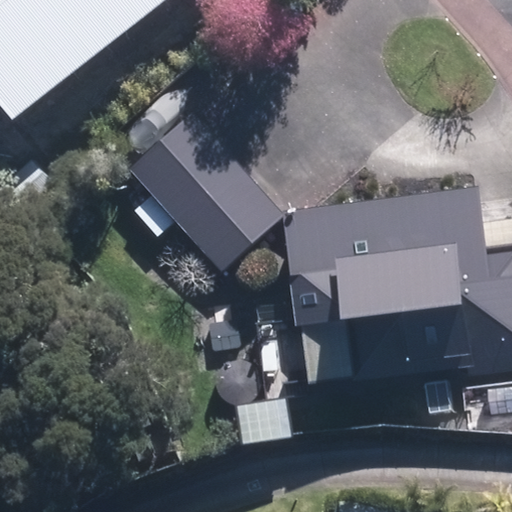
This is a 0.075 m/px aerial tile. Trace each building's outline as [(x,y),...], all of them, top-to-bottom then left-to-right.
[(176,0),(0,0),(0,106),(15,125),(176,0)] [(309,86),(287,60),(231,108),(253,134),(309,86)] [(187,108),(125,164),(153,195),(130,215),(156,244),(178,223),(223,272),(285,216),(187,108)] [(64,191),(26,154),(0,180),(0,199),(28,227),(64,191)] [(511,258),(460,264),(459,249),(434,251),(431,221),(390,225),(388,205),(302,213),(304,233),(288,234),(298,332),(349,328),(354,379),(511,364),(511,258)]
